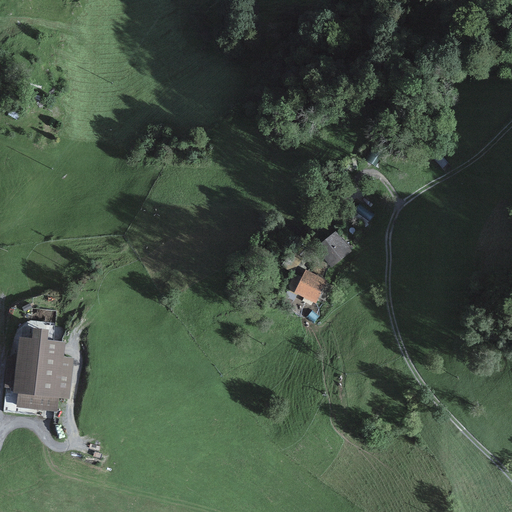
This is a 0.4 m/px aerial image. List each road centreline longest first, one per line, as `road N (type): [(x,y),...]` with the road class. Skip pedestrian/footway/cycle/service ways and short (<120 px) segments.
road 1 (trunk): [(229,511),(511,27)]
road 2 (track): [(511,476),(422,381),(396,331),(387,279)]
road 3 (track): [(387,279),(394,210),(511,127)]
